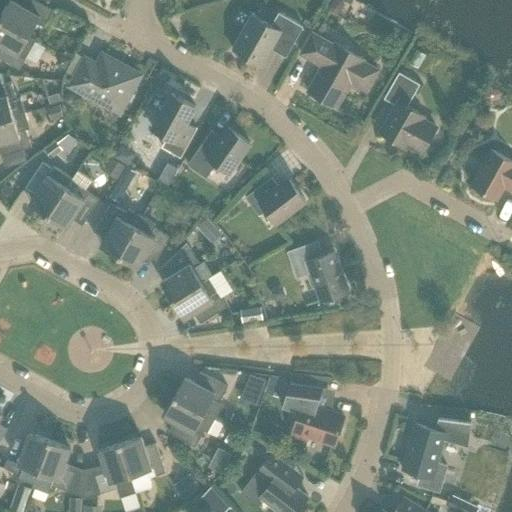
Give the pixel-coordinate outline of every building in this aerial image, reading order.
[(10,0),(0,18),(30,35),(37,22),(44,26),(53,10),(35,0),(22,0),(20,4),(12,0),(10,0)] [(232,48),(264,66),(274,50),(286,57),(303,26),(279,12),(271,26),(251,14),(232,48)] [(36,39),(30,36),(0,18),(0,57),(20,69),(36,39)] [(308,91),(337,107),(351,83),(366,92),(378,69),(363,61),(364,59),(335,43),(334,45),(325,40),(313,33),(301,53),(314,61),(318,53),(327,58),(308,91)] [(119,112),(140,75),(103,55),(97,65),(86,59),(71,85),(119,112)] [(381,133),(397,142),(399,139),(422,152),(437,127),(422,119),(424,116),(407,106),(420,84),(399,72),(385,98),(397,105),(381,133)] [(0,120),(25,113),(21,97),(17,99),(12,81),(0,84),(0,120)] [(48,97),(50,104),(61,101),(58,93),(48,97)] [(181,157),(197,128),(187,122),(196,106),(172,93),(152,128),(168,136),(162,147),(181,157)] [(54,119),(63,116),(59,105),(50,108),(54,119)] [(25,113),(0,120),(0,149),(2,156),(32,147),(26,129),(30,128),(25,113)] [(217,163),(229,172),(250,142),(229,127),(222,137),(212,130),(195,154),(187,165),(206,178),(217,163)] [(511,190),(511,160),(491,149),(471,184),(498,199),(505,186),(511,190)] [(48,215),(72,178),(53,165),(52,167),(43,161),(26,187),(35,193),(29,203),(48,215)] [(178,168),(168,162),(157,181),(168,187),(178,168)] [(72,178),(48,215),(66,228),(72,218),(82,225),(99,199),(84,189),(91,178),(78,169),(72,178)] [(126,173),(113,198),(120,201),(133,177),(126,173)] [(276,222),(305,200),(289,179),(280,187),(272,177),(246,197),(260,215),(266,210),(276,222)] [(119,256),(136,226),(135,226),(123,219),(127,212),(111,203),(95,230),(106,236),(100,245),(119,256)] [(136,226),(119,256),(139,267),(144,258),(155,263),(170,236),(155,228),(156,225),(140,216),(135,226),(136,226)] [(322,301),(348,292),(334,251),(323,255),(318,241),(288,252),(297,276),(312,271),(322,301)] [(161,281),(173,300),(202,282),(194,269),(201,265),(187,243),(160,269),(166,278),(161,281)] [(209,278),(202,282),(173,300),(185,319),(194,313),(200,323),(227,307),(209,278)] [(220,401),(228,386),(201,372),(195,382),(185,376),(175,396),(215,418),(223,403),(220,401)] [(335,444),(344,416),(313,405),(319,387),(291,383),(286,397),(302,402),(292,435),(307,440),(309,436),(335,444)] [(215,418),(175,396),(164,416),(174,421),(168,431),(196,446),(205,429),(208,431),(215,418)] [(421,474),(417,485),(440,491),(447,465),(438,462),(445,440),(468,447),(471,421),(438,417),(435,429),(415,423),(402,468),(421,474)] [(19,477),(34,483),(51,440),(30,432),(18,463),(7,459),(4,467),(20,473),(19,477)] [(141,436),(120,443),(136,491),(152,486),(149,477),(166,472),(156,443),(145,446),(141,436)] [(244,447),(253,454),(260,446),(251,439),(244,447)] [(72,447),(51,440),(34,483),(32,487),(48,493),(51,485),(68,491),(72,479),(61,475),(72,447)] [(121,496),(136,491),(120,443),(99,450),(106,471),(95,475),(101,493),(118,488),(121,496)] [(261,498),(279,511),(296,511),(309,497),(296,487),(303,477),(294,470),(272,453),(259,470),(241,493),(256,505),(261,498)] [(194,475),(176,487),(185,499),(202,487),(194,475)] [(218,495),(212,488),(198,501),(205,508),(218,495)] [(475,511),(478,506),(453,494),(446,507),(456,511),(475,511)] [(428,511),(404,497),(394,511),(386,511),(383,509),(381,511),(428,511)]
